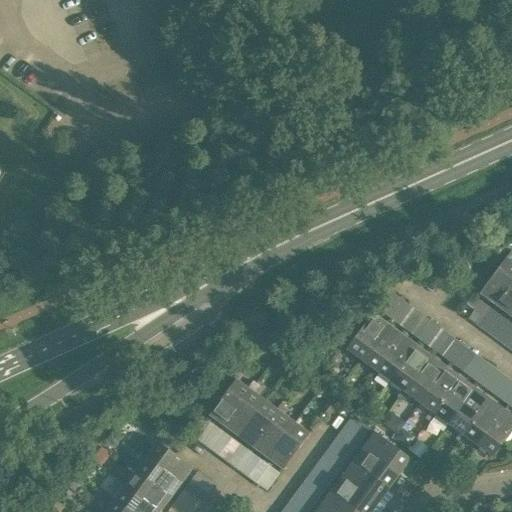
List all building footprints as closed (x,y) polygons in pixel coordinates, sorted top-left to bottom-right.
[(511,261),(506,257),(480,293),(495,304),(511,280),(511,261)] [(511,280),(495,304),(510,315),(511,311),(511,280)] [(466,304),(475,310),(482,301),(473,295),(466,304)] [(400,298),(394,307),(402,314),(409,305),(400,298)] [(402,314),(394,307),(387,316),(396,322),(402,314)] [(362,359),(388,324),(373,312),(347,348),(362,359)] [(502,316),(495,325),(504,331),(510,322),(502,316)] [(429,319),(423,328),(431,335),(438,326),(429,319)] [(388,324),(362,359),(376,370),(403,334),(388,324)] [(504,331),(495,325),(489,334),(497,340),(504,331)] [(431,335),(423,328),(416,337),(425,344),(431,335)] [(417,345),(403,334),(376,370),(391,381),(417,345)] [(452,350),(460,356),(467,347),(458,341),(452,350)] [(432,356),(417,345),(391,381),(405,391),(432,356)] [(460,356),(452,350),(445,359),(454,365),(460,356)] [(432,356),(405,391),(420,402),(446,366),(432,356)] [(487,362),(481,371),(489,378),(496,369),(487,362)] [(446,366),(420,402),(434,413),(461,377),(446,366)] [(489,378),(481,371),(474,380),(483,387),(489,378)] [(235,379),(225,372),(206,398),(216,405),(209,415),(224,426),(251,390),(235,379)] [(475,388),(461,377),(434,413),(449,424),(475,388)] [(489,398),(475,388),(449,424),(463,434),(489,398)] [(251,390),(224,426),(239,437),(265,400),(251,390)] [(511,407),(511,394),(510,393),(503,402),(511,408),(511,407)] [(504,409),(489,398),(463,434),(478,445),(504,409)] [(280,411),(265,400),(239,437),(253,447),(280,411)] [(511,430),(511,415),(504,409),(478,445),(493,456),(511,430)] [(294,422),(280,411),(253,447),(268,458),(294,422)] [(390,413),(383,423),(397,433),(401,427),(404,423),(390,413)] [(196,426),(204,432),(210,423),(202,417),(196,426)] [(310,433),(294,422),(268,458),(284,469),(310,433)] [(347,441),(353,433),(344,426),(338,435),(347,441)] [(397,433),(394,436),(408,446),(415,437),(401,427),(397,433)] [(375,431),(364,447),(400,474),(411,458),(375,431)] [(362,439),(353,433),(347,441),(356,448),(362,439)] [(225,447),(233,453),(239,445),(231,438),(225,447)] [(158,440),(146,456),(182,483),(194,467),(158,440)] [(416,442),(410,450),(420,457),(425,450),(416,442)] [(233,453),(225,447),(218,456),(227,462),(233,453)] [(400,474),(364,447),(353,461),(389,488),(400,474)] [(326,470),(332,461),(323,455),(317,464),(326,470)] [(182,483),(146,456),(135,471),(171,497),(182,483)] [(260,460),(254,468),(262,474),(268,466),(260,460)] [(332,461),(326,470),(334,477),(341,468),(332,461)] [(389,488),(353,461),(343,476),(379,502),(389,488)] [(262,474),(254,468),(247,477),(256,483),(262,474)] [(160,511),(171,497),(135,471),(124,486),(160,511)] [(343,476),(332,491),(361,511),(371,511),(379,502),(343,476)] [(193,497),(199,488),(190,482),(184,490),(193,497)] [(304,499),(311,491),(302,484),(296,493),(304,499)] [(160,511),(124,486),(114,500),(130,511),(160,511)] [(199,488),(193,497),(202,503),(208,495),(199,488)] [(311,491),(304,499),(313,506),(319,497),(311,491)] [(361,511),(332,491),(321,505),(330,511),(361,511)] [(130,511),(114,500),(105,511),(130,511)]
